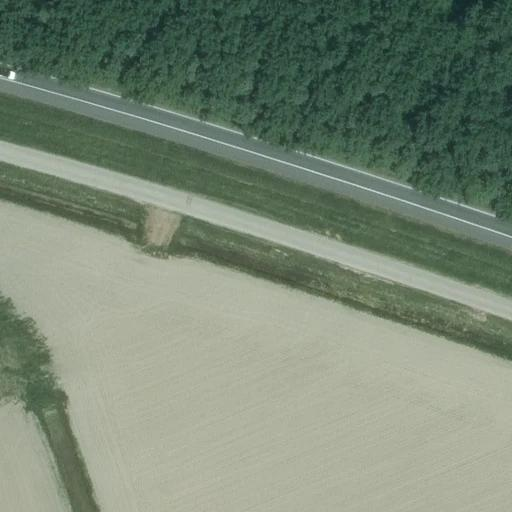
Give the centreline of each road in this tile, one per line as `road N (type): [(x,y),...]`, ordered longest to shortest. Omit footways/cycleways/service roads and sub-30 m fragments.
road 1 (unclassified): [(511,312),(0,151)]
road 2 (motorway): [(0,71),(511,232)]
